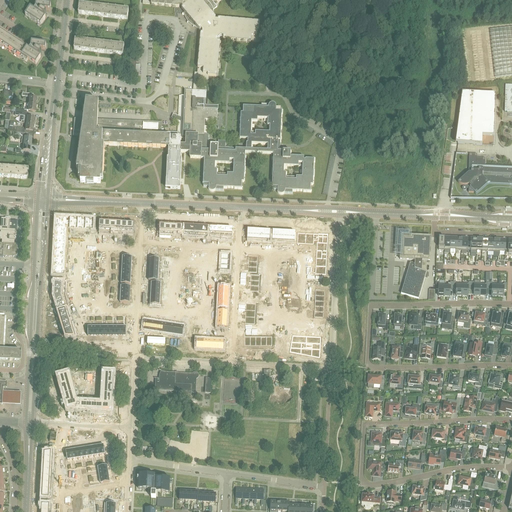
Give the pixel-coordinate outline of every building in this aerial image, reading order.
[(201,33),(198,61),(198,68),(199,68),(199,69),(198,69),(197,78),(194,78),(195,78),(194,87),(196,87),(197,82),(200,79),(208,80),(209,76),(217,77),(220,42),(219,42),(219,39),(221,38),(223,38),(223,39),(251,42),(251,41),(253,41),(253,42),(260,43),(261,31),(259,31),(260,22),(218,19),(218,20),(216,20),(215,18),(216,17),(211,12),(217,7),(211,0),(202,0),(202,1),(200,0),(143,0),(143,4),(150,4),(150,3),(151,3),(151,5),(179,7),(179,6),(181,6),(183,8),(182,8),(184,12),(186,14),(184,16),(185,16),(189,21),(187,22),(187,23),(190,21),(194,25),(193,26),(193,27),(196,25),(200,30),(201,29),(202,31),(202,33),(201,33)] [(31,8),(26,14),(25,15),(28,17),(41,26),(42,24),(46,18),(44,17),(49,11),(50,11),(51,5),(37,3),(36,9),(34,10),(31,8)] [(95,16),(96,6),(80,4),(79,14),(95,16)] [(112,8),(96,6),(95,16),(111,18),(112,8)] [(129,10),(112,8),(111,18),(128,20),(129,10)] [(0,29),(0,44),(24,61),(27,63),(28,61),(29,60),(36,65),(41,57),(40,56),(43,50),(43,49),(46,50),(47,44),(46,44),(46,43),(45,42),(45,41),(44,40),(43,39),(42,38),(41,38),(40,38),(39,38),(38,38),(37,38),(36,38),(35,39),(34,40),(33,41),(33,42),(32,42),(31,48),(30,50),(0,29)] [(90,51),(92,42),(75,40),(74,49),(90,51)] [(108,44),(92,42),(90,51),(107,53),(108,44)] [(125,46),(108,44),(107,53),(123,56),(125,46)] [(209,135),(204,135),(205,119),(217,120),(218,110),(218,106),(205,105),(206,99),(206,92),(206,91),(206,88),(196,87),(194,87),(194,91),(185,90),(185,89),(185,96),(181,96),(180,117),(177,116),(175,120),(180,122),(179,133),(161,132),(162,122),(140,121),(98,119),(98,107),(99,104),(99,102),(86,101),(86,104),(84,119),(74,118),(74,130),(82,131),(77,169),(81,170),(80,182),(101,183),(101,174),(103,174),(104,145),(161,148),(160,150),(168,150),(167,160),(166,189),(180,190),(180,162),(181,162),(181,161),(180,161),(180,152),(190,153),(190,158),(201,159),(204,159),(203,184),(209,184),(209,188),(209,189),(209,190),(210,191),(211,191),(211,192),(212,192),(213,192),(214,192),(215,191),(216,190),(216,189),(216,188),(242,189),(242,182),(244,182),(245,153),(274,154),(272,187),(278,187),(278,191),(278,192),(278,193),(279,194),(280,194),(280,195),(281,195),(282,195),(283,195),(284,194),(285,193),(285,192),(285,191),(311,192),(311,185),(313,185),(314,160),(306,159),(305,160),(304,160),(304,157),(291,157),(291,152),(280,151),(280,145),(282,111),(276,111),(276,108),(276,107),(276,106),(275,105),(274,104),(273,104),(272,104),(271,104),(270,104),(270,105),(269,105),(269,106),(269,107),(268,108),(243,107),(243,113),(241,113),(240,139),(248,139),(248,143),(246,143),(246,146),(245,146),(245,149),(240,149),(236,149),(233,149),(233,148),(229,148),(225,148),(225,147),(222,147),(218,147),(218,145),(211,145),(211,146),(209,146),(209,142),(209,138),(209,135)] [(26,100),(26,103),(36,105),(37,98),(33,97),(34,94),(23,93),(22,96),(29,97),(29,101),(26,100)] [(459,128),(457,143),(482,145),(483,136),(494,137),(495,97),(496,94),(464,93),(459,128)] [(12,105),(13,101),(13,97),(10,97),(4,96),(4,98),(6,98),(5,105),(8,105),(12,105)] [(35,112),(36,105),(26,103),(25,108),(24,109),(24,110),(16,109),(15,112),(20,113),(27,114),(27,111),(35,112)] [(26,124),(26,129),(9,127),(8,132),(15,132),(17,133),(29,134),(29,131),(32,131),(33,128),(34,128),(34,125),(33,124),(26,124)] [(28,137),(29,134),(17,133),(15,132),(15,137),(21,138),(21,137),(22,137),(21,143),(24,144),(31,145),(31,138),(28,137)] [(490,184),(511,185),(511,177),(511,166),(485,165),(485,158),(477,158),(477,154),(469,154),(469,171),(471,171),(471,173),(469,173),(458,183),(459,184),(460,185),(461,185),(462,185),(463,186),(464,186),(465,186),(464,186),(463,187),(462,188),(462,189),(463,190),(464,191),(465,191),(465,190),(466,190),(466,189),(467,189),(468,189),(468,193),(474,193),(476,195),(487,185),(488,184),(489,184),(490,184)] [(0,177),(10,178),(11,168),(0,167),(0,177)] [(28,169),(24,169),(11,168),(10,178),(27,179),(28,169)] [(7,218),(1,218),(0,227),(0,226),(0,231),(0,232),(0,239),(1,240),(1,243),(14,244),(14,241),(15,241),(16,235),(15,235),(15,230),(17,230),(17,221),(8,220),(8,219),(7,219),(7,218)] [(56,229),(53,276),(54,276),(60,276),(64,277),(64,276),(64,274),(66,274),(68,231),(91,232),(91,231),(93,231),(94,220),(93,220),(93,222),(90,222),(91,220),(85,220),(85,221),(83,221),(83,219),(77,219),(77,221),(75,221),(75,219),(70,219),(59,218),(59,220),(57,220),(56,220),(56,226),(56,229)] [(297,233),(297,243),(299,243),(299,245),(315,246),(314,271),(315,272),(315,274),(326,275),(326,272),(326,268),(326,264),(326,260),(327,256),(327,253),(327,248),(327,245),(328,236),(326,236),(326,234),(318,233),(318,234),(314,233),(308,233),(306,233),(301,232),(301,233),(297,233)] [(401,248),(401,250),(400,260),(415,260),(415,264),(410,263),(401,294),(419,299),(426,273),(426,272),(427,261),(430,261),(431,237),(409,237),(409,233),(398,232),(397,248),(401,248)] [(4,256),(17,257),(18,244),(14,244),(1,243),(0,243),(0,256),(0,257),(3,257),(4,256)] [(471,282),(471,289),(474,289),(474,296),(480,296),(480,284),(480,281),(475,281),(474,282),(471,282)] [(448,285),(445,285),(444,285),(444,296),(450,297),(450,289),(453,289),(453,282),(450,282),(450,283),(448,283),(448,285)] [(456,296),(462,296),(462,284),(457,283),(457,282),(453,282),(453,289),(456,289),(456,296)] [(468,289),(471,289),(471,282),(468,282),(468,284),(462,284),(462,296),(468,296),(468,289)] [(438,296),(444,296),(444,285),(445,285),(445,284),(439,284),(439,283),(436,283),(435,289),(438,290),(438,296)] [(486,289),(489,290),(489,283),(486,283),(486,284),(480,284),(480,296),(485,296),(486,289)] [(493,283),(489,283),(489,290),(492,290),(492,296),(497,297),(498,284),(493,284),(493,283)] [(504,284),(498,284),(497,297),(503,297),(504,290),(507,290),(507,283),(504,283),(504,284)] [(64,295),(54,297),(56,304),(66,301),(64,295)] [(66,301),(56,304),(58,310),(68,307),(66,301)] [(67,310),(59,312),(61,319),(69,316),(67,310)] [(450,322),(451,317),(452,315),(444,313),(442,327),(449,328),(449,330),(452,331),(453,322),(450,322)] [(464,324),(463,325),(470,326),(471,320),(468,319),(469,315),(465,314),(463,314),(459,313),(458,317),(457,317),(457,320),(458,320),(458,323),(464,324)] [(473,322),(474,322),(478,323),(478,324),(483,325),(483,326),(483,327),(486,327),(488,319),(484,318),(485,314),(481,314),(476,313),(475,318),(474,318),(473,322)] [(500,321),(501,316),(501,315),(493,313),(493,314),(492,314),(491,318),(492,318),(491,326),(501,328),(503,321),(500,321)] [(387,331),(388,323),(385,323),(385,321),(386,315),(384,315),(384,314),(380,314),(380,315),(379,315),(378,328),(385,329),(384,331),(387,331)] [(396,315),(395,315),(394,327),(401,327),(401,329),(404,329),(404,323),(401,323),(402,317),(400,316),(400,315),(399,315),(399,314),(396,314),(396,315)] [(431,323),(431,325),(438,326),(439,319),(436,318),(436,316),(426,314),(425,322),(431,323)] [(417,326),(416,330),(421,331),(422,324),(417,323),(418,319),(418,316),(410,315),(409,326),(413,326),(417,326)] [(69,316),(61,319),(63,325),(71,322),(69,316)] [(144,320),(143,329),(150,330),(151,321),(145,320),(144,320)] [(151,321),(150,330),(156,331),(158,322),(151,321)] [(71,322),(63,325),(65,331),(73,328),(71,322)] [(171,324),(169,333),(176,334),(177,325),(171,324)] [(177,325),(176,334),(183,335),(184,326),(177,325)] [(73,328),(65,331),(66,337),(75,337),(73,328)] [(290,351),(290,352),(295,353),(301,354),(307,355),(314,357),(319,358),(320,358),(320,357),(320,352),(320,344),(321,338),(321,337),(293,335),(292,336),(291,342),(291,346),(290,351)] [(420,345),(419,356),(422,356),(421,359),(429,360),(430,352),(434,352),(435,343),(431,342),(431,344),(430,349),(427,348),(423,348),(423,346),(420,345)] [(480,355),(482,343),(475,342),(475,345),(471,344),(470,345),(469,345),(469,349),(470,349),(468,356),(476,357),(477,355),(480,355)] [(384,356),(384,353),(385,344),(378,343),(378,349),(374,348),(374,352),(373,353),(373,355),(373,356),(373,359),(380,360),(381,356),(384,356)] [(492,357),(493,349),(496,350),(497,344),(494,343),(494,347),(487,345),(485,356),(492,357)] [(438,347),(437,358),(446,359),(447,354),(447,351),(447,350),(450,351),(451,345),(448,344),(447,346),(442,345),(439,344),(438,347)] [(462,358),(462,353),(466,353),(467,344),(461,344),(461,346),(455,345),(454,351),(453,351),(452,355),(453,355),(453,357),(461,358),(462,358)] [(397,360),(398,360),(399,360),(399,352),(403,353),(403,346),(396,345),(396,348),(392,348),(392,352),(391,352),(391,354),(392,355),(391,359),(394,360),(395,360),(397,360)] [(506,357),(508,357),(509,357),(509,356),(510,351),(511,351),(511,345),(510,348),(503,346),(501,357),(502,357),(502,358),(505,358),(506,358),(506,357)] [(407,359),(413,359),(416,360),(417,346),(410,346),(410,348),(407,347),(406,348),(405,350),(406,351),(405,357),(407,359)] [(2,351),(2,360),(9,361),(12,361),(19,361),(20,352),(20,351),(16,351),(16,352),(2,351)] [(194,374),(172,372),(168,372),(167,372),(166,372),(164,372),(163,372),(162,371),(160,371),(159,370),(160,371),(161,371),(161,372),(160,374),(160,375),(159,376),(159,377),(159,379),(155,378),(154,379),(155,379),(155,391),(180,392),(180,393),(182,393),(183,393),(185,394),(186,394),(188,394),(189,395),(190,396),(191,397),(192,396),(191,396),(191,394),(191,393),(196,393),(197,378),(197,377),(198,376),(197,374),(195,373),(194,374)] [(64,374),(58,376),(64,398),(66,407),(69,406),(70,410),(74,411),(80,411),(85,411),(89,411),(95,412),(98,412),(107,412),(111,413),(112,413),(112,403),(113,399),(113,395),(113,392),(113,388),(114,384),(114,380),(114,376),(114,373),(104,372),(103,375),(102,375),(100,402),(78,401),(71,375),(69,376),(68,373),(64,374)] [(480,376),(473,375),(469,374),(469,375),(469,376),(468,376),(467,380),(468,380),(468,381),(476,383),(475,386),(481,387),(482,381),(479,380),(479,377),(480,377),(480,376)] [(501,390),(503,384),(499,383),(501,376),(491,374),(490,380),(489,380),(488,383),(489,383),(489,384),(494,385),(493,388),(501,390)] [(461,391),(462,384),(458,384),(459,377),(450,375),(448,385),(453,385),(452,390),(461,391)] [(380,390),(384,390),(385,381),(381,381),(381,377),(368,376),(368,388),(374,388),(374,385),(380,385),(380,390)] [(389,377),(388,382),(390,382),(390,384),(397,385),(400,385),(399,390),(402,391),(403,385),(400,384),(400,379),(400,378),(395,378),(395,377),(391,376),(391,377),(389,377)] [(417,385),(416,389),(422,390),(423,384),(420,384),(420,378),(416,377),(413,377),(409,376),(408,381),(408,383),(408,384),(417,385)] [(440,377),(430,376),(430,377),(429,377),(428,380),(429,381),(429,383),(439,384),(439,388),(442,388),(443,382),(440,382),(440,377)] [(22,392),(3,391),(3,392),(2,392),(2,404),(2,405),(21,406),(22,392)] [(471,412),(472,408),(475,409),(477,398),(476,398),(471,397),(470,401),(466,400),(464,411),(471,412)] [(494,407),(498,408),(500,398),(496,397),(495,400),(492,399),(492,402),(490,402),(489,404),(484,403),(482,410),(493,412),(494,407)] [(444,403),(443,411),(446,412),(446,413),(451,414),(452,413),(455,413),(455,412),(456,407),(459,407),(460,405),(461,399),(458,398),(457,398),(456,402),(456,405),(448,403),(444,403)] [(511,401),(507,400),(506,403),(502,402),(500,411),(505,413),(506,410),(509,411),(508,412),(511,413),(511,401)] [(435,415),(436,410),(439,410),(440,405),(437,404),(437,405),(426,403),(426,407),(425,414),(435,415)] [(367,404),(366,417),(372,417),(373,411),(379,411),(380,405),(367,404)] [(398,411),(399,405),(386,404),(385,417),(392,417),(392,411),(398,411)] [(406,408),(405,415),(416,416),(416,412),(420,412),(420,406),(417,406),(412,405),(412,409),(406,408)] [(486,430),(475,428),(475,429),(474,429),(474,433),(474,435),(484,437),(483,440),(489,441),(490,435),(485,434),(486,430)] [(507,431),(502,429),(496,428),(494,436),(502,438),(501,442),(508,443),(510,436),(509,436),(509,438),(505,437),(507,431)] [(467,443),(468,437),(464,436),(465,432),(462,432),(462,430),(456,429),(455,439),(460,440),(460,442),(467,443)] [(444,440),(443,441),(446,442),(447,436),(444,435),(445,432),(433,431),(432,438),(444,440)] [(423,433),(414,432),(412,432),(412,436),(413,436),(412,441),(413,441),(414,441),(414,442),(415,443),(419,444),(420,443),(420,442),(422,442),(421,445),(425,445),(426,436),(423,435),(423,433)] [(368,442),(368,446),(378,447),(385,447),(386,440),(382,439),(382,435),(382,434),(372,433),(371,442),(368,442)] [(403,434),(398,433),(391,433),(390,441),(399,442),(399,447),(405,447),(406,439),(402,439),(403,434)] [(481,460),(482,458),(483,453),(486,453),(487,448),(479,446),(478,450),(474,449),(472,458),(481,460)] [(490,451),(489,458),(500,461),(500,457),(504,458),(505,452),(506,448),(499,446),(499,449),(498,451),(499,451),(498,453),(492,452),(490,451)] [(461,460),(461,459),(461,456),(465,457),(467,449),(463,448),(462,454),(451,452),(450,455),(449,455),(449,459),(453,460),(453,459),(461,460)] [(440,465),(440,463),(441,459),(445,459),(446,451),(440,450),(439,456),(432,455),(431,459),(429,459),(428,464),(433,465),(434,464),(440,465)] [(45,453),(44,460),(53,460),(53,452),(45,453)] [(408,468),(420,470),(421,464),(425,464),(426,456),(421,456),(421,462),(409,460),(408,468)] [(399,473),(399,472),(399,468),(403,468),(403,462),(396,461),(396,465),(389,464),(388,472),(399,473)] [(381,463),(369,462),(368,469),(373,470),(372,476),(380,477),(381,471),(384,472),(385,466),(381,465),(381,463)] [(488,484),(487,488),(497,490),(499,481),(496,480),(496,478),(492,477),(493,476),(490,476),(486,475),(485,477),(484,476),(483,481),(484,481),(484,483),(488,484)] [(152,490),(151,492),(156,492),(161,493),(170,493),(170,480),(155,479),(155,476),(139,476),(139,489),(147,490),(147,489),(152,490)] [(460,477),(459,481),(458,481),(457,486),(463,487),(463,486),(469,487),(468,489),(471,490),(474,491),(476,485),(470,484),(471,480),(467,479),(464,478),(460,477)] [(439,490),(443,491),(444,490),(451,491),(452,486),(448,485),(448,486),(444,485),(445,483),(436,481),(435,486),(434,486),(433,490),(435,490),(435,491),(438,492),(439,490)] [(420,502),(426,500),(427,495),(424,494),(424,489),(425,489),(425,488),(413,487),(413,488),(412,488),(411,492),(412,492),(412,495),(413,495),(421,496),(420,502)] [(402,496),(397,495),(396,495),(396,492),(388,491),(387,503),(388,503),(388,504),(393,505),(393,503),(395,503),(395,501),(401,502),(402,496)] [(370,496),(370,495),(367,495),(362,495),(361,503),(362,503),(362,504),(363,505),(365,505),(365,508),(366,509),(369,509),(370,508),(370,506),(372,506),(373,505),(373,504),(374,503),(380,504),(380,498),(374,498),(374,496),(374,495),(373,494),(371,494),(371,495),(371,496),(370,496)] [(172,508),(173,499),(157,499),(157,507),(172,508)] [(469,502),(465,501),(465,503),(461,502),(462,501),(458,500),(457,501),(454,500),(452,508),(464,511),(464,508),(468,509),(469,502)] [(490,503),(481,501),(480,503),(479,503),(478,507),(479,507),(479,508),(489,510),(490,506),(493,506),(494,500),(491,500),(490,503)] [(432,506),(431,508),(430,508),(430,511),(431,511),(430,511),(441,511),(442,510),(446,511),(447,504),(443,503),(442,507),(432,506)]
